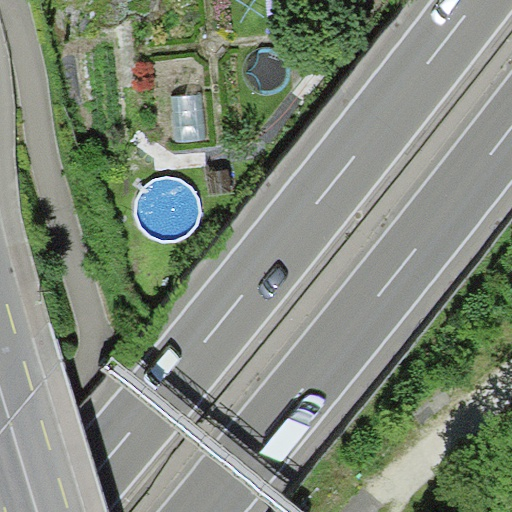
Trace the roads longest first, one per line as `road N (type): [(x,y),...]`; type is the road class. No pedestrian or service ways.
road 1 (motorway): [(475,0),(55,511)]
road 2 (motorway): [(202,511),(511,127)]
